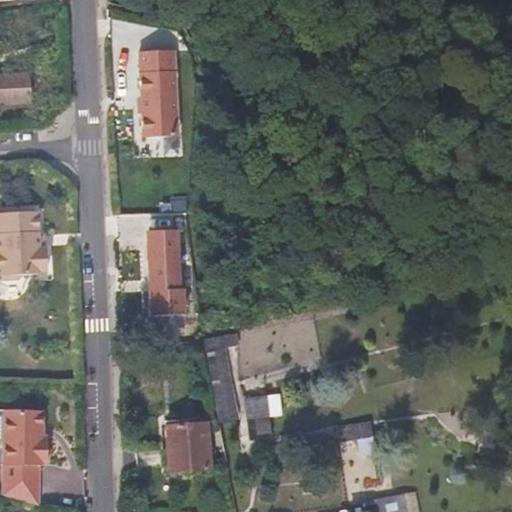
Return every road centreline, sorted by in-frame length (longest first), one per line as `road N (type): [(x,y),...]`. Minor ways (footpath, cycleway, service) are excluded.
road 1 (residential): [(93,511),(94,144)]
road 2 (residential): [(94,144),(80,0)]
